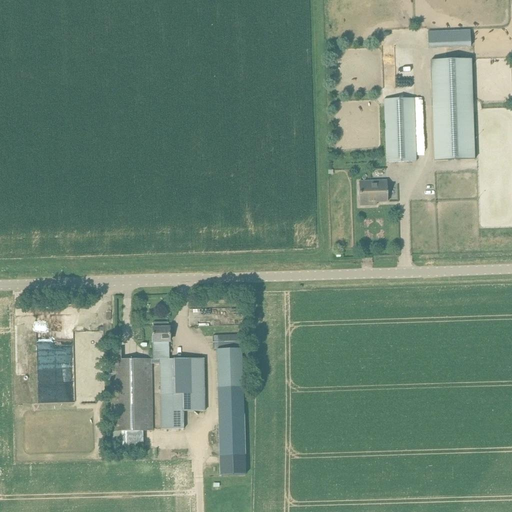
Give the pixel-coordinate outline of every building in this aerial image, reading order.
[(428,48),(470,47),(470,31),(427,32),(428,48)] [(430,61),(433,161),(474,160),(471,59),(430,61)] [(413,100),(383,101),(385,163),(415,162),(413,100)] [(387,202),(387,192),(386,181),(359,182),(359,189),(360,206),(376,205),(376,203),(387,202)] [(184,429),(184,414),(183,397),(175,397),(174,359),(169,359),(168,342),(169,342),(169,329),(152,329),(152,342),(153,342),(153,359),(150,360),(150,363),(160,363),(161,429),(184,429)] [(242,335),(213,336),(213,350),(228,349),(228,352),(242,352),(242,349),(243,349),(242,335)] [(183,397),(184,414),(203,414),(203,369),(203,359),(174,359),(175,397),(183,397)] [(218,360),(220,455),(244,454),(242,359),(218,360)] [(152,431),(150,363),(150,360),(111,360),(111,370),(112,446),(143,446),(142,431),(152,431)] [(244,454),(220,455),(220,476),(245,475),(244,454)]
